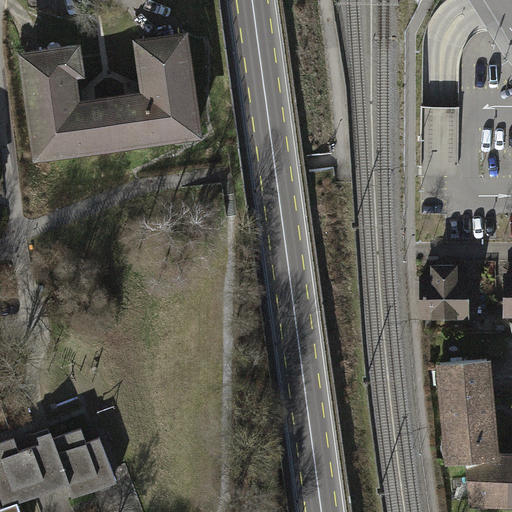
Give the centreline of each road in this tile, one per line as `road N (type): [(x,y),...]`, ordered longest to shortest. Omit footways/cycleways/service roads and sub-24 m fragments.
road 1 (primary): [(322,511),(252,0)]
road 2 (residential): [(0,92),(19,234)]
